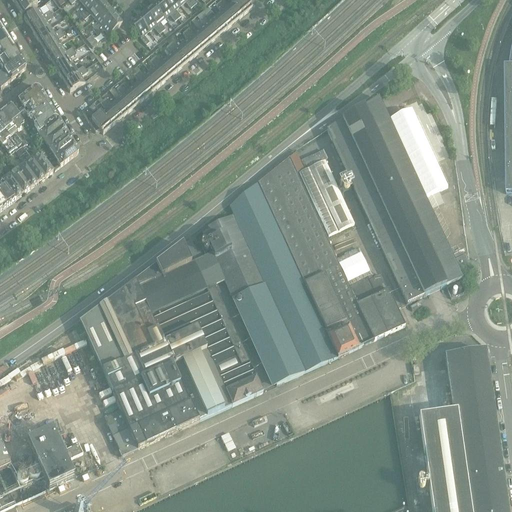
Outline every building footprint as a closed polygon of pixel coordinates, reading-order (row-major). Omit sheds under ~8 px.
[(11,0),(22,18),(37,8),(32,0),(11,0)] [(82,18),(102,2),(101,0),(88,0),(82,5),(86,10),(80,15),(82,18)] [(161,0),(153,7),(165,21),(170,17),(175,23),(178,21),(161,0)] [(174,0),(161,0),(178,21),(181,18),(176,12),(180,8),(174,0)] [(187,0),(174,0),(180,8),(185,4),(191,10),(194,8),(187,0)] [(243,17),(252,9),(248,5),(252,2),(250,0),(235,0),(232,3),(243,17)] [(95,21),(109,10),(102,2),(82,18),(84,21),(91,16),(95,21)] [(221,2),(218,4),(235,24),(243,17),(232,3),(226,8),(221,2)] [(215,17),(227,31),(235,24),(218,4),(215,7),(220,13),(215,17)] [(153,7),(145,13),(162,34),(165,31),(160,25),(165,21),(153,7)] [(24,20),(30,29),(51,16),(49,13),(43,17),(39,10),(24,20)] [(95,34),(115,17),(109,10),(95,21),(99,26),(92,31),(95,34)] [(145,13),(137,20),(149,34),(154,30),(159,36),(162,34),(145,13)] [(30,29),(35,39),(50,29),(47,23),(53,19),(51,16),(30,29)] [(205,16),(202,18),(218,38),(227,31),(215,17),(210,21),(205,16)] [(108,37),(122,26),(115,17),(95,34),(97,37),(104,32),(108,37)] [(199,31),(210,45),(218,38),(202,18),(199,21),(204,26),(199,31)] [(144,38),(149,34),(137,20),(129,26),(146,47),(149,44),(144,38)] [(54,35),(50,29),(35,39),(41,48),(63,34),(61,31),(54,35)] [(188,30),(185,32),(202,52),(210,45),(199,31),(193,35),(188,30)] [(182,45),(194,59),(202,52),(185,32),(182,35),(187,40),(182,45)] [(0,35),(0,47),(9,42),(4,33),(0,35)] [(41,48),(47,57),(62,47),(58,42),(65,38),(63,34),(41,48)] [(0,47),(0,60),(15,51),(9,42),(0,47)] [(172,44),(169,46),(185,65),(194,59),(182,45),(177,49),(172,44)] [(166,59),(177,72),(185,65),(169,46),(166,49),(171,54),(166,59)] [(47,57),(52,66),(74,53),(72,49),(66,53),(62,47),(47,57)] [(21,61),(15,51),(0,60),(0,65),(3,72),(21,61)] [(74,53),(52,66),(58,75),(73,66),(70,60),(76,56),(74,53)] [(155,57),(152,60),(169,79),(177,72),(166,59),(160,63),(155,57)] [(161,86),(169,79),(152,60),(149,62),(154,68),(149,73),(161,86)] [(0,88),(1,90),(25,72),(26,68),(21,61),(0,74),(0,88)] [(77,72),(73,66),(58,75),(64,84),(85,71),(83,68),(77,72)] [(87,74),(85,71),(64,84),(70,94),(85,85),(81,78),(87,74)] [(139,71),(136,74),(152,93),(161,86),(149,73),(144,77),(139,71)] [(144,100),(152,93),(136,74),(133,76),(138,82),(132,87),(144,100)] [(122,85),(119,88),(136,107),(144,100),(132,87),(127,91),(122,85)] [(128,114),(136,107),(119,88),(116,90),(121,96),(116,101),(128,114)] [(17,116),(27,107),(42,95),(39,90),(35,89),(11,108),(17,116)] [(29,119),(48,104),(42,95),(27,107),(30,111),(26,114),(29,119)] [(106,99),(103,102),(119,121),(128,114),(116,101),(111,105),(106,99)] [(378,100),(327,132),(369,222),(407,306),(457,283),(462,281),(452,259),(413,175),(384,112),(378,100)] [(105,110),(99,114),(111,128),(119,121),(103,102),(100,104),(105,110)] [(34,127),(53,112),(48,104),(29,119),(32,123),(31,124),(34,127)] [(11,108),(3,114),(17,132),(20,130),(17,126),(21,122),(17,116),(11,108)] [(102,135),(111,128),(99,114),(95,119),(87,110),(82,114),(95,134),(99,131),(102,135)] [(40,135),(58,121),(53,112),(34,127),(40,135)] [(22,139),(17,132),(3,114),(0,116),(0,126),(15,145),(22,139)] [(38,136),(44,144),(64,129),(58,121),(40,135),(38,136)] [(0,126),(0,142),(9,154),(17,148),(15,145),(0,126)] [(64,129),(44,144),(50,152),(52,150),(69,137),(64,129)] [(69,137),(52,150),(50,152),(56,159),(74,145),(69,137)] [(74,145),(56,159),(59,164),(57,165),(59,169),(77,155),(78,152),(74,145)] [(38,154),(31,160),(32,162),(45,179),(53,174),(38,154)] [(289,159),(258,184),(338,359),(359,350),(359,349),(374,342),(374,343),(405,328),(397,311),(381,276),(373,280),(368,268),(345,279),(289,159)] [(45,179),(32,162),(31,160),(23,165),(25,168),(38,185),(45,179)] [(355,227),(325,163),(299,175),(329,240),(355,227)] [(38,185),(25,168),(23,165),(16,171),(18,173),(31,190),(38,185)] [(31,190),(18,173),(16,171),(8,176),(10,179),(23,196),(31,190)] [(23,196),(10,179),(8,176),(1,182),(2,183),(15,202),(23,196)] [(0,199),(6,208),(15,202),(2,183),(0,184),(0,187),(0,188),(0,187),(0,199)] [(258,184),(229,208),(234,218),(240,231),(305,375),(338,359),(258,184)] [(234,218),(201,232),(201,233),(212,256),(272,390),(305,375),(240,231),(234,218)] [(353,232),(332,240),(337,251),(357,243),(353,232)] [(178,250),(135,282),(136,283),(164,346),(197,331),(207,354),(174,369),(199,423),(231,408),(232,409),(262,394),(272,390),(212,256),(203,260),(193,239),(178,250)] [(452,259),(458,272),(468,267),(463,254),(452,259)] [(136,283),(79,325),(116,404),(137,452),(199,423),(174,369),(207,354),(197,331),(164,346),(136,283)] [(40,355),(43,362),(56,357),(52,350),(40,355)] [(507,511),(485,353),(445,359),(453,414),(419,419),(432,511),(507,511)] [(98,387),(105,407),(113,405),(108,391),(103,393),(100,386),(98,387)] [(19,427),(0,435),(0,442),(3,448),(47,428),(43,419),(20,429),(19,427)] [(47,491),(74,481),(56,432),(29,442),(47,491)] [(70,461),(83,455),(79,446),(66,451),(70,461)] [(0,498),(0,511),(16,506),(12,496),(21,492),(16,482),(1,488),(5,496),(0,498)] [(100,511),(96,503),(80,510),(80,511),(100,511)]
